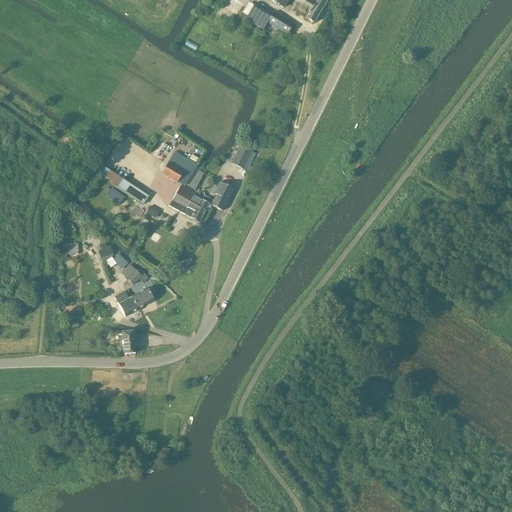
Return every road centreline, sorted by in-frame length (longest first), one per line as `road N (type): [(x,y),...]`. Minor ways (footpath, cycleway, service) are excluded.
road 1 (unclassified): [(0,366),(150,364),(195,342),(374,0)]
road 2 (unclassified): [(511,37),(245,391),(245,434),(300,511)]
road 3 (track): [(511,234),(413,164)]
